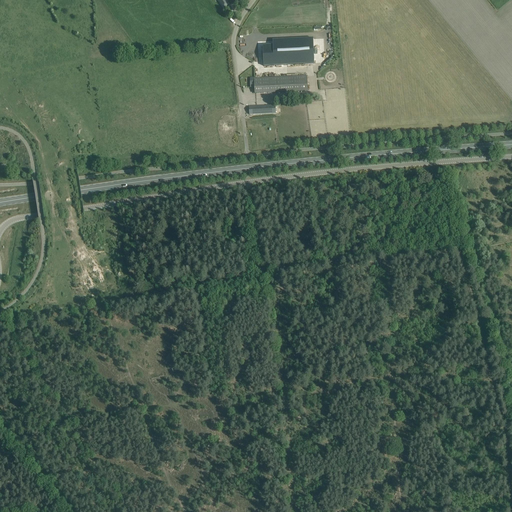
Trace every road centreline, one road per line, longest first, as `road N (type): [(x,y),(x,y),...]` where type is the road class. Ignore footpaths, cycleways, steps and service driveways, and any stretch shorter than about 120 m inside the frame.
road 1 (unclassified): [(0,230),(28,216),(249,182),(511,156)]
road 2 (primary): [(277,164),(0,202)]
road 3 (primary): [(277,164),(511,144)]
road 4 (unclassified): [(245,131),(233,41),(253,0)]
